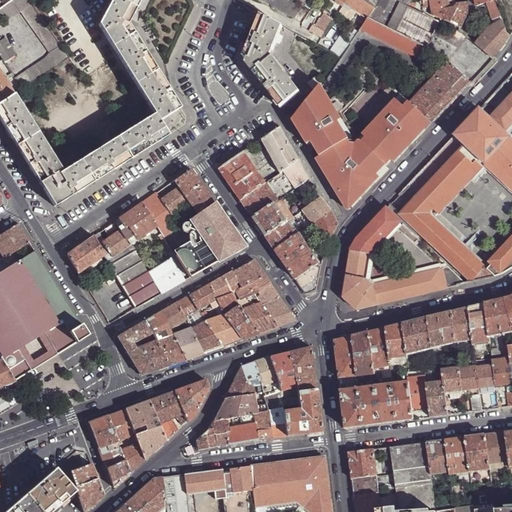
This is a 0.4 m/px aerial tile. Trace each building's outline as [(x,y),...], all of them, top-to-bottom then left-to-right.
[(26,0),(14,0),(7,4),(15,15),(21,13),(50,54),(46,59),(47,61),(46,62),(52,70),(68,59),(26,0)] [(140,0),(111,0),(97,26),(154,115),(155,115),(159,122),(180,108),(169,92),(127,25),(140,0)] [(300,8),(286,0),(261,0),(293,19),(300,8)] [(360,0),(349,0),(346,5),(357,13),(368,20),(369,19),(375,10),(360,0)] [(394,32),(411,0),(381,0),(375,10),(369,19),(394,32)] [(422,0),(413,1),(410,8),(416,11),(422,0)] [(423,6),(431,5),(433,15),(445,21),(449,11),(431,0),(424,0),(422,0),(423,6)] [(431,0),(449,11),(448,0),(431,0)] [(473,0),(474,7),(486,3),(493,22),(489,24),(491,29),(502,24),(492,1),(491,0),(473,0)] [(445,21),(460,28),(467,14),(468,3),(457,6),(458,8),(449,11),(445,21)] [(7,4),(0,9),(0,15),(2,19),(4,22),(15,15),(7,4)] [(357,13),(346,5),(339,14),(350,22),(357,13)] [(446,62),(466,35),(465,34),(451,28),(447,35),(436,29),(439,22),(416,11),(410,8),(395,32),(438,54),(446,62)] [(280,37),(283,28),(261,16),(249,43),(243,58),(247,59),(246,64),(281,109),(300,93),(271,56),(280,37)] [(329,24),(319,18),(312,30),(321,36),(329,24)] [(438,54),(395,32),(394,32),(369,19),(368,20),(360,31),(428,65),(438,54)] [(502,24),(491,29),(480,41),(477,44),(493,57),(496,54),(499,51),(508,35),(505,33),(502,24)] [(286,54),(294,34),(283,28),(280,37),(271,56),(300,93),(310,85),(309,84),(286,54)] [(346,30),(334,46),(345,52),(357,36),(353,34),(346,30)] [(493,57),(477,44),(466,35),(446,62),(448,63),(470,83),(482,70),(493,57)] [(5,39),(0,42),(0,56),(5,63),(16,57),(5,39)] [(329,54),(339,60),(340,60),(345,52),(334,46),(329,54)] [(47,61),(46,59),(15,80),(21,91),(52,70),(46,62),(47,61)] [(463,90),(470,83),(448,63),(436,76),(457,96),(463,90)] [(0,105),(13,96),(0,75),(0,105)] [(451,103),(457,96),(436,76),(423,90),(444,110),(451,103)] [(424,132),(431,124),(410,104),(400,95),(358,140),(357,144),(356,148),(348,146),(345,140),(351,137),(347,129),(342,131),(338,123),(342,121),(316,78),(309,84),(310,85),(316,93),(292,121),(299,132),(302,128),(310,141),(314,138),(324,155),(320,158),(315,160),(323,173),(344,208),(352,208),(356,204),(368,191),(394,164),(424,132)] [(438,117),(444,110),(423,90),(411,103),(410,104),(431,124),(438,117)] [(511,139),(504,132),(511,123),(511,94),(489,119),(479,109),(466,123),(511,165),(511,139)] [(61,171),(14,96),(13,96),(0,105),(0,121),(8,134),(40,184),(57,173),(61,171)] [(168,136),(159,122),(155,115),(154,115),(81,162),(94,183),(139,155),(168,136)] [(347,129),(342,121),(338,123),(342,131),(347,129)] [(428,214),(478,160),(511,190),(511,236),(489,262),(502,274),(511,268),(511,165),(466,123),(453,136),(464,146),(399,215),(471,282),(494,277),(428,214)] [(298,161),(279,128),(261,140),(280,174),(298,161)] [(311,144),(320,158),(324,155),(314,138),(310,141),(302,128),(299,132),(307,146),(311,144)] [(264,181),(244,152),(219,170),(223,176),(238,198),(241,201),(265,184),(264,181)] [(511,190),(478,160),(428,214),(494,277),(500,275),(502,274),(489,262),(486,264),(436,217),(482,168),(511,195),(511,190)] [(308,180),(298,161),(280,174),(276,177),(267,183),(265,184),(241,201),(248,211),(253,220),(275,204),(280,200),(308,180)] [(59,176),(57,173),(40,184),(55,208),(63,202),(89,186),(94,183),(81,162),(59,176)] [(212,204),(213,203),(200,183),(190,169),(174,181),(189,202),(197,214),(212,204)] [(267,183),(276,177),(274,174),(265,180),(267,183)] [(189,202),(174,181),(168,185),(173,192),(168,195),(160,200),(156,194),(141,204),(157,228),(161,234),(163,237),(179,227),(170,215),(189,202)] [(330,212),(321,199),(306,209),(303,211),(305,214),(306,213),(313,222),(312,223),(313,225),(330,212)] [(293,218),(280,200),(275,204),(287,223),(293,218)] [(109,239),(105,241),(99,233),(93,237),(104,256),(104,257),(136,310),(149,302),(161,295),(147,272),(143,265),(141,262),(131,245),(157,228),(141,204),(121,218),(103,231),(109,239)] [(200,242),(175,255),(176,256),(190,278),(211,266),(218,261),(220,259),(221,255),(224,253),(224,252),(228,252),(230,252),(233,250),(235,247),(236,243),(235,239),(233,237),(232,236),(228,234),(228,233),(227,231),(229,228),(228,226),(228,225),(226,224),(226,222),(215,206),(214,206),(212,204),(197,214),(196,214),(197,215),(189,220),(193,227),(197,227),(200,232),(199,234),(199,237),(199,240),(200,242)] [(287,223),(275,204),(253,220),(260,230),(266,238),(287,223)] [(303,211),(306,209),(303,205),(292,213),(295,217),(303,211)] [(402,279),(372,286),(366,280),(370,255),(400,223),(385,210),(356,240),(350,251),(343,298),(356,310),(359,310),(363,309),(466,284),(448,267),(403,279),(402,279)] [(310,232),(315,228),(328,244),(335,229),(338,226),(330,212),(313,225),(307,229),(310,232)] [(295,231),(294,232),(287,223),(266,238),(271,245),(276,252),(297,237),(295,234),(297,233),(295,231)] [(18,224),(0,235),(0,251),(4,258),(5,259),(16,252),(21,249),(30,243),(26,237),(18,224)] [(166,246),(168,244),(166,241),(163,237),(161,234),(159,235),(166,246)] [(316,291),(321,269),(318,265),(299,235),(297,237),(276,252),(289,272),(305,296),(316,291)] [(78,274),(104,257),(104,256),(93,237),(78,248),(66,254),(78,274)] [(35,252),(30,243),(21,249),(27,257),(35,252)] [(0,273),(21,261),(16,252),(5,259),(4,258),(0,260),(0,273)] [(0,355),(15,381),(27,374),(32,371),(19,350),(24,347),(34,362),(48,353),(39,338),(44,334),(57,355),(60,354),(76,343),(69,332),(81,325),(49,273),(35,252),(27,257),(21,261),(0,273),(0,355)] [(170,290),(185,281),(170,257),(147,272),(161,295),(170,290)] [(253,260),(208,285),(216,302),(231,294),(235,292),(237,290),(235,285),(238,283),(241,288),(264,276),(257,267),(253,260)] [(252,295),(269,284),(266,279),(264,276),(241,288),(237,290),(235,292),(240,302),(253,296),(252,295)] [(277,295),(269,284),(252,295),(253,296),(258,304),(259,304),(268,299),(273,306),(282,302),(277,295)] [(197,311),(209,306),(210,309),(214,307),(216,311),(219,309),(216,302),(208,285),(193,294),(189,297),(197,311)] [(240,302),(235,292),(231,294),(235,303),(238,307),(240,312),(244,310),(240,302)] [(216,302),(219,309),(221,314),(235,303),(231,294),(216,302)] [(181,301),(177,304),(185,319),(197,312),(197,311),(189,297),(181,301)] [(490,338),(511,333),(511,324),(504,300),(490,303),(485,304),(490,338)] [(288,311),(282,302),(273,306),(263,310),(276,329),(287,325),(296,322),(288,311)] [(235,303),(221,314),(223,317),(224,319),(238,307),(235,303)] [(166,310),(161,313),(168,326),(170,330),(185,320),(185,319),(177,304),(166,310)] [(266,332),(276,329),(263,310),(259,304),(258,304),(244,310),(240,312),(258,335),(266,332)] [(473,346),(490,344),(490,338),(485,304),(474,307),(469,308),(473,341),(473,346)] [(224,319),(241,341),(251,338),(258,335),(240,312),(238,307),(224,319)] [(456,343),(473,341),(469,308),(455,311),(452,312),(456,343)] [(433,349),(456,343),(452,312),(435,317),(427,318),(433,349)] [(144,322),(152,334),(168,326),(161,313),(150,319),(144,322)] [(199,315),(203,322),(208,321),(204,313),(199,315)] [(232,345),(241,341),(224,319),(223,317),(208,321),(203,322),(223,348),(232,345)] [(419,352),(433,349),(427,318),(410,323),(402,325),(406,355),(419,352)] [(133,344),(138,341),(142,339),(152,334),(144,322),(128,332),(117,338),(127,353),(137,349),(136,349),(133,344)] [(212,352),(223,348),(203,322),(190,330),(202,355),(212,352)] [(82,325),(81,325),(69,332),(76,343),(76,344),(89,336),(82,325)] [(389,360),(407,358),(406,355),(402,325),(391,327),(385,328),(389,360)] [(374,370),(390,367),(390,366),(389,360),(385,328),(374,332),(369,333),(374,370)] [(193,358),(202,355),(190,330),(190,329),(173,336),(186,361),(193,358)] [(357,377),(374,375),(374,370),(369,333),(359,335),(352,337),(357,377)] [(39,338),(48,353),(34,362),(24,347),(19,350),(32,371),(57,355),(44,334),(39,338)] [(153,341),(155,340),(154,338),(152,334),(142,339),(144,343),(150,340),(153,341)] [(177,364),(186,361),(173,336),(156,342),(170,367),(177,364)] [(334,341),(339,379),(357,377),(352,337),(341,339),(334,341)] [(136,349),(142,347),(138,341),(133,344),(136,349)] [(163,369),(170,367),(156,342),(142,347),(157,371),(163,369)] [(301,349),(290,352),(296,386),(297,391),(316,389),(312,360),(311,346),(301,349)] [(149,373),(157,371),(142,347),(136,349),(137,349),(127,353),(140,374),(141,375),(143,375),(149,373)] [(509,354),(509,348),(491,350),(492,356),(509,354)] [(492,359),(492,356),(491,350),(486,350),(487,355),(483,356),(484,360),(492,359)] [(278,380),(280,391),(296,386),(290,352),(282,354),(270,357),(278,380)] [(263,359),(254,362),(261,385),(271,382),(278,380),(270,357),(263,359)] [(505,385),(511,384),(511,375),(511,369),(511,363),(510,359),(492,362),(493,365),(496,387),(505,385)] [(0,386),(15,381),(2,360),(0,360),(0,386)] [(257,390),(258,392),(262,391),(261,385),(254,362),(241,367),(237,373),(232,383),(250,380),(251,384),(255,383),(257,390)] [(490,387),(496,387),(493,365),(476,368),(478,389),(490,387)] [(471,390),(478,389),(476,368),(476,366),(459,369),(461,391),(471,390)] [(453,392),(461,391),(459,369),(459,368),(441,371),(443,382),(444,394),(453,392)] [(429,410),(426,385),(425,376),(407,379),(408,383),(412,412),(421,411),(429,410)] [(189,386),(174,392),(186,421),(187,423),(194,417),(200,403),(208,388),(205,380),(189,386)] [(257,390),(252,391),(251,384),(250,380),(232,383),(230,388),(225,398),(257,392),(258,392),(257,390)] [(262,391),(264,396),(273,393),(271,382),(261,385),(262,391)] [(439,417),(448,416),(446,407),(446,402),(444,394),(443,382),(426,385),(429,410),(430,418),(439,417)] [(340,389),(341,392),(351,390),(350,383),(340,385),(340,389)] [(405,421),(413,420),(412,412),(408,383),(391,385),(396,423),(405,421)] [(386,424),(396,423),(391,385),(375,387),(380,425),(386,424)] [(370,426),(380,425),(375,387),(358,389),(363,427),(370,426)] [(300,409),(284,411),(287,436),(304,434),(321,431),(320,422),(317,400),(316,389),(297,391),(298,395),(300,403),(299,403),(300,409)] [(354,428),(363,427),(358,389),(351,390),(341,392),(346,429),(354,428)] [(259,405),(261,412),(268,411),(283,408),(283,406),(281,398),(280,391),(273,393),(264,396),(264,397),(265,400),(266,404),(259,405)] [(449,401),(462,399),(461,391),(453,392),(444,394),(446,402),(449,401)] [(186,421),(174,392),(169,393),(159,397),(149,401),(166,441),(178,430),(174,423),(173,423),(170,419),(177,417),(183,426),(187,423),(186,421)] [(234,417),(256,413),(261,412),(259,405),(255,406),(254,397),(258,396),(257,392),(225,398),(223,402),(218,413),(214,421),(228,418),(234,417)] [(491,410),(499,409),(497,394),(490,395),(490,398),(491,410)] [(298,395),(281,398),(283,406),(299,403),(300,403),(298,395)] [(473,396),(475,412),(481,411),(479,396),(473,396)] [(135,435),(136,439),(144,460),(155,451),(166,441),(149,401),(137,405),(125,409),(135,435)] [(268,411),(271,438),(287,436),(284,411),(283,408),(268,411)] [(113,414),(108,416),(117,441),(135,435),(125,409),(121,411),(113,414)] [(228,428),(228,445),(257,440),(271,438),(268,411),(261,412),(256,413),(234,417),(234,427),(228,428)] [(119,446),(117,441),(108,416),(100,418),(89,423),(106,470),(124,461),(119,446)] [(218,447),(228,445),(228,428),(228,418),(214,421),(212,425),(210,429),(204,434),(196,441),(198,450),(218,447)] [(509,466),(504,434),(490,436),(485,436),(489,465),(506,462),(507,466),(509,466)] [(470,438),(465,439),(469,473),(489,471),(489,465),(485,436),(470,438)] [(136,439),(119,446),(124,461),(129,474),(137,467),(144,460),(136,439)] [(451,441),(445,442),(449,474),(450,476),(456,475),(457,482),(470,480),(469,473),(465,439),(451,441)] [(426,444),(431,476),(449,474),(445,442),(430,444),(426,444)] [(396,490),(432,485),(431,476),(426,444),(409,447),(391,449),(396,490)] [(348,454),(352,480),(377,477),(373,451),(360,453),(348,454)] [(307,459),(249,466),(254,507),(282,504),(295,502),(297,502),(305,508),(310,507),(310,511),(331,511),(324,456),(307,459)] [(124,461),(106,470),(113,488),(121,481),(129,474),(124,461)] [(506,462),(489,465),(489,471),(490,473),(507,471),(507,466),(506,462)] [(76,488),(97,480),(91,465),(71,472),(76,488)] [(254,511),(254,507),(249,466),(232,468),(205,472),(190,474),(193,490),(213,487),(214,491),(215,500),(222,499),(227,499),(228,511),(254,511)] [(52,511),(76,491),(77,491),(76,488),(71,472),(62,476),(56,469),(5,511),(52,511)] [(185,475),(187,495),(214,491),(213,487),(193,490),(190,474),(185,475)] [(173,476),(162,478),(165,505),(167,505),(167,511),(188,511),(187,495),(185,475),(173,476)] [(353,490),(354,497),(379,493),(377,477),(352,480),(353,490)] [(165,505),(162,478),(153,479),(136,494),(124,505),(133,511),(157,511),(165,505)] [(103,497),(97,480),(76,488),(77,491),(83,511),(85,511),(92,506),(103,497)] [(435,511),(436,511),(432,485),(396,490),(398,508),(395,508),(381,510),(376,511),(435,511)] [(494,511),(495,511),(492,490),(472,492),(474,507),(474,511),(494,511)] [(368,511),(373,511),(376,511),(381,510),(379,495),(379,493),(354,497),(355,505),(355,511),(368,511)]
